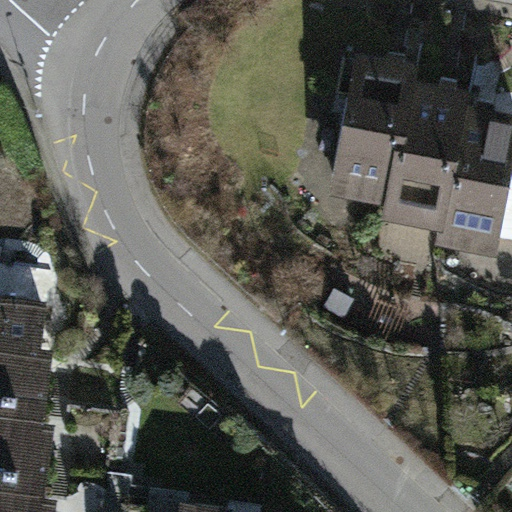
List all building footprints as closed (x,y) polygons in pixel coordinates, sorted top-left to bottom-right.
[(511,84),(343,61),(323,203),(508,229),(511,197),(511,84)] [(0,285),(0,365),(49,366),(49,286),(0,285)] [(0,365),(0,445),(48,446),(49,366),(0,365)] [(0,445),(0,511),(47,511),(48,446),(0,445)] [(251,511),(254,491),(175,481),(171,511),(251,511)]
